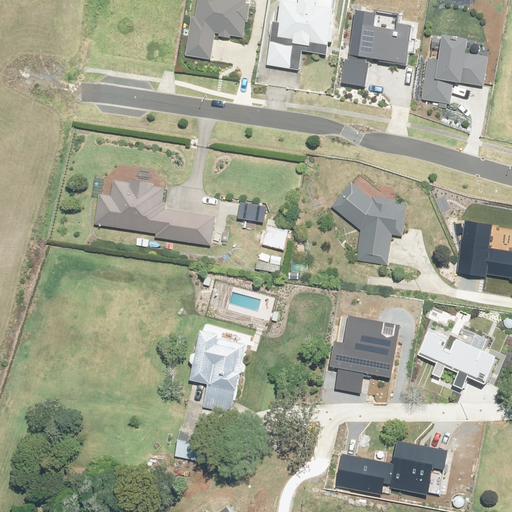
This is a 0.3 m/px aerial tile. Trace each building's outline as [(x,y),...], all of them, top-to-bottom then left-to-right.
[(221,36),(220,39),(232,41),(233,38),(246,40),(253,0),(252,0),(201,0),(199,18),(195,17),(188,57),(212,61),(216,35),(221,36)] [(340,0),(285,0),(283,25),(275,24),(270,68),(301,72),(304,53),(334,56),(340,0)] [(379,15),(360,12),(353,61),(347,60),(344,84),(368,87),(372,61),(409,66),(415,27),(399,25),(398,32),(377,29),(379,15)] [(470,42),(446,37),(441,62),(431,60),(423,100),(451,106),(456,82),(484,87),(490,59),(468,55),(470,42)] [(324,170),(310,161),(304,170),(318,179),(324,170)] [(218,218),(167,210),(168,202),(163,202),(165,188),(154,187),(156,173),(137,170),(135,184),(117,181),(114,199),(103,197),(99,225),(158,234),(158,238),(214,247),(218,218)] [(382,192),(377,188),(361,174),(353,183),(352,182),(332,206),(361,229),(357,261),(389,264),(389,260),(392,234),(404,236),(404,232),(408,205),(396,203),(397,199),(395,199),(395,193),(382,192)] [(263,244),(284,250),(291,224),(269,219),(268,223),(265,235),(264,240),(263,244)] [(467,222),(459,273),(511,281),(511,254),(491,251),(495,227),(467,222)] [(282,266),(259,261),(258,269),(280,274),(282,266)] [(70,273),(64,271),(60,270),(57,281),(74,286),(78,275),(70,273)] [(338,341),(333,370),(341,371),(338,389),(364,394),(367,375),(395,380),(404,326),(353,318),(348,343),(338,341)] [(219,330),(205,327),(201,326),(197,348),(191,352),(190,356),(193,362),(190,376),(193,377),(208,380),(203,405),(231,411),(234,401),(240,370),(243,370),(244,363),(243,362),(241,360),(245,341),(217,335),(219,330)] [(433,329),(422,354),(441,363),(435,377),(443,380),(449,366),(462,372),(455,386),(464,390),(471,376),(489,384),(500,357),(486,351),(491,341),(478,335),(473,347),(433,329)] [(342,455),(337,487),(384,495),(385,487),(430,494),(434,467),(445,469),(448,453),(400,445),(397,465),(342,455)] [(195,463),(142,448),(135,474),(188,488),(195,463)]
